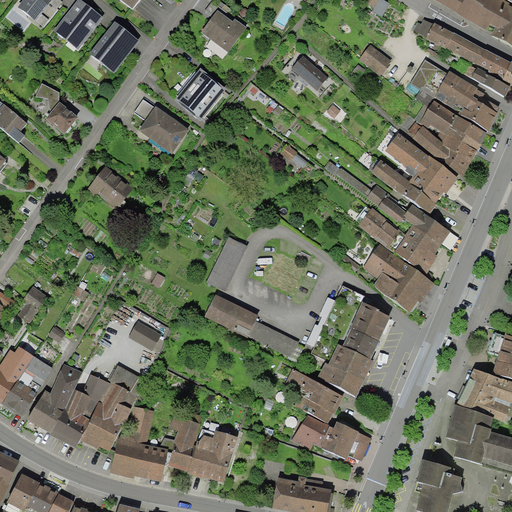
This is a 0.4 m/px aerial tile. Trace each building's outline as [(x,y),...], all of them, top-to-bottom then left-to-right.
[(25,0),(19,8),(43,28),(63,2),(60,0),(25,0)] [(105,19),(81,0),(78,0),(54,29),(80,49),(105,19)] [(121,0),(134,10),(142,0),(121,0)] [(511,8),(496,0),(431,0),(456,13),(455,15),(485,31),(487,26),(497,31),(492,40),(511,50),(511,8)] [(216,11),(199,34),(226,55),(246,29),(234,20),(231,23),(216,11)] [(115,23),(91,54),(116,73),(140,42),(115,23)] [(455,35),(432,23),(424,40),(447,51),(455,35)] [(485,50),(455,35),(447,51),(477,66),(485,50)] [(510,63),(485,50),(477,66),(501,80),(510,63)] [(326,78),(302,57),(293,68),(316,89),(326,78)] [(511,64),(510,63),(501,80),(511,85),(511,64)] [(509,88),(477,70),(471,78),(504,98),(509,88)] [(211,81),(198,71),(174,100),(186,110),(198,121),(223,91),(211,81)] [(485,95),(447,73),(432,98),(456,110),(458,106),(462,108),(457,115),(488,132),(500,109),(483,99),(485,95)] [(43,84),(37,96),(48,99),(51,115),(48,119),(67,137),(79,119),(60,104),(60,93),(43,84)] [(187,131),(142,100),(133,113),(145,121),(137,131),(171,155),(187,131)] [(28,125),(0,101),(0,129),(20,146),(28,137),(22,132),(28,125)] [(458,116),(434,101),(418,124),(422,127),(427,130),(430,126),(440,132),(445,136),(447,134),(451,127),(458,116)] [(487,134),(458,116),(451,127),(465,137),(480,145),(487,134)] [(421,128),(415,123),(409,130),(415,136),(412,139),(439,163),(461,178),(471,163),(456,155),(449,150),(441,143),(436,139),(427,130),(422,127),(421,128)] [(465,137),(451,127),(447,134),(462,144),(477,152),(480,145),(465,137)] [(462,144),(447,134),(445,136),(440,132),(436,139),(441,143),(449,150),(456,155),(471,163),(477,152),(462,144)] [(458,177),(398,133),(385,151),(418,175),(410,185),(435,204),(444,191),(446,193),(458,177)] [(297,153),(287,145),(280,153),(291,162),(292,160),(303,168),(306,163),(297,154),(297,153)] [(430,214),(435,204),(410,185),(380,161),(371,174),(413,205),(430,214)] [(339,170),(328,162),(324,168),(366,199),(372,191),(340,168),(339,170)] [(134,189),(103,167),(86,190),(95,198),(96,196),(117,210),(134,189)] [(378,207),(385,198),(388,194),(376,185),(372,191),(366,199),(378,207)] [(378,207),(377,209),(395,222),(402,223),(401,219),(405,213),(385,198),(378,207)] [(411,206),(408,209),(405,213),(401,219),(412,226),(440,245),(443,245),(450,233),(411,206)] [(406,234),(372,209),(358,226),(394,253),(406,234)] [(440,245),(412,226),(406,234),(394,253),(426,274),(437,258),(433,255),(440,245)] [(246,247),(227,238),(206,283),(225,292),(246,247)] [(434,285),(380,245),(362,268),(377,279),(372,287),(408,316),(415,308),(429,291),(434,285)] [(344,254),(340,261),(355,271),(359,265),(344,254)] [(165,278),(156,274),(150,284),(159,289),(165,278)] [(46,298),(32,287),(21,302),(24,305),(15,317),(27,325),(46,298)] [(13,302),(0,293),(0,307),(6,312),(13,302)] [(259,315),(216,294),(205,316),(291,358),(299,342),(256,321),(259,315)] [(334,302),(326,298),(321,310),(324,312),(318,326),(314,325),(305,344),(313,348),(334,302)] [(391,317),(362,302),(343,345),(370,359),(391,317)] [(161,336),(137,322),(129,338),(151,351),(161,336)] [(50,329),(45,326),(40,334),(46,338),(46,336),(50,329)] [(52,327),(50,329),(46,336),(60,344),(65,336),(52,327)] [(494,334),(489,350),(499,353),(504,337),(494,334)] [(511,366),(511,337),(505,335),(504,337),(499,353),(496,363),(511,366)] [(325,364),(318,376),(356,397),(373,363),(336,348),(329,364),(325,364)] [(27,364),(9,352),(0,366),(0,404),(16,382),(22,373),(24,370),(27,364)] [(52,370),(32,357),(27,364),(24,370),(43,383),(52,370)] [(511,366),(496,363),(492,375),(511,381),(511,366)] [(82,373),(63,365),(49,395),(44,391),(24,422),(48,435),(64,410),(73,391),(82,373)] [(344,396),(294,368),(283,387),(299,395),(294,405),(328,424),(334,413),(344,396)] [(473,370),(453,407),(494,419),(505,422),(509,408),(493,402),(494,398),(511,405),(511,383),(491,377),(473,370)] [(31,379),(22,373),(16,382),(26,388),(31,379)] [(110,385),(89,375),(81,395),(89,399),(98,404),(110,385)] [(111,384),(110,385),(98,404),(91,415),(79,441),(107,455),(144,381),(138,378),(129,393),(111,384)] [(26,388),(16,382),(0,404),(0,405),(19,418),(35,394),(26,388)] [(81,395),(73,391),(64,410),(48,435),(75,449),(79,441),(91,415),(84,412),(89,399),(81,395)] [(133,407),(132,407),(125,436),(119,434),(108,474),(132,480),(133,477),(159,484),(168,450),(146,445),(154,412),(133,407)] [(494,419),(453,407),(444,438),(458,442),(455,451),(453,457),(481,465),(482,463),(511,471),(511,435),(491,429),(494,419)] [(166,468),(186,474),(194,446),(203,417),(187,412),(185,421),(172,418),(169,429),(178,432),(166,468)] [(359,431),(337,421),(334,428),(329,426),(307,415),(292,439),(310,448),(313,444),(347,460),(349,456),(361,461),(371,438),(358,433),(359,431)] [(202,437),(194,446),(186,474),(186,476),(224,487),(238,439),(214,431),(211,440),(202,437)] [(22,462),(0,450),(0,502),(1,503),(22,462)] [(438,464),(423,460),(416,483),(423,485),(420,496),(415,511),(419,511),(446,511),(452,493),(463,490),(461,482),(462,477),(451,474),(452,468),(445,466),(438,464)] [(272,508),(292,511),(332,511),(333,510),(329,509),(332,495),(329,494),(329,491),(320,490),(321,483),(279,475),(272,508)] [(41,485),(23,476),(8,504),(23,511),(27,511),(29,509),(41,485)] [(50,511),(59,495),(41,485),(29,509),(36,511),(50,511)] [(75,503),(59,495),(50,511),(72,511),(75,505),(75,503)]
